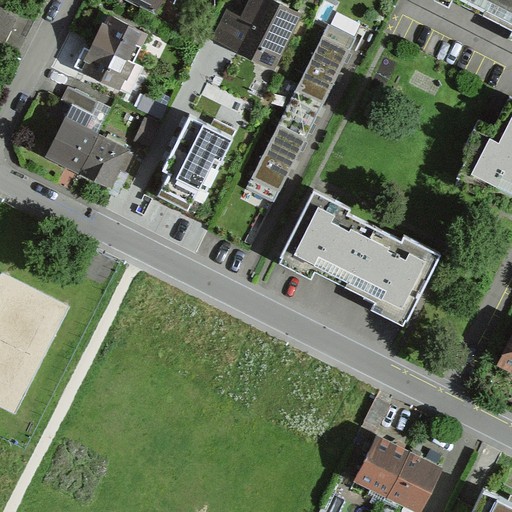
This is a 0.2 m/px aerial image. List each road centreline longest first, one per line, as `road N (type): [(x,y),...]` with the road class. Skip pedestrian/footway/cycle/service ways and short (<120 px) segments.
road 1 (residential): [(511,429),(0,169)]
road 2 (residential): [(78,0),(0,160)]
